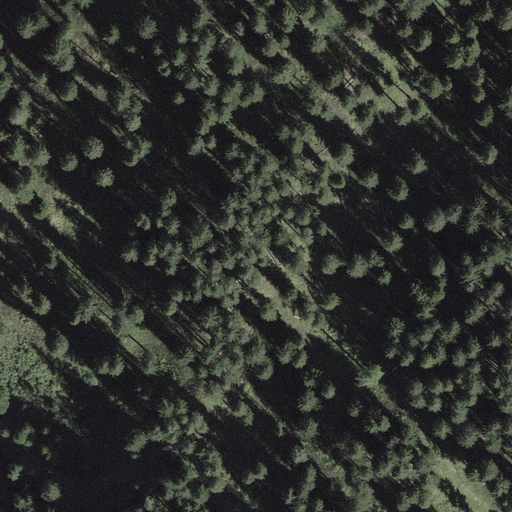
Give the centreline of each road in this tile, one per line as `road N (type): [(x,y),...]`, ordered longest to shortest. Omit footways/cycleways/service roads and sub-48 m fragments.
road 1 (track): [(237,511),(180,449),(88,488),(0,438)]
road 2 (track): [(494,511),(455,476),(434,419),(390,379)]
